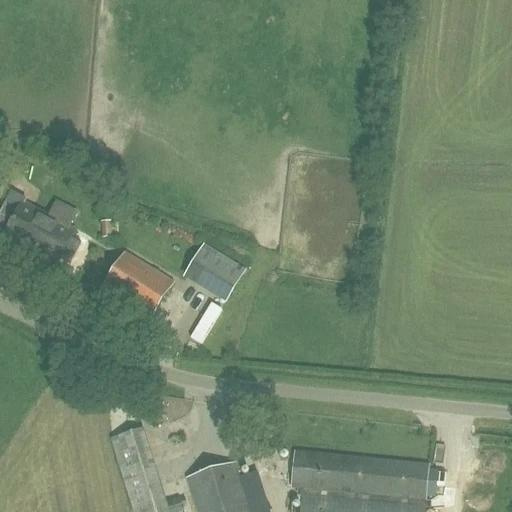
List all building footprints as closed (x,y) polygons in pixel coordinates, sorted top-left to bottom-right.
[(11,192),(0,213),(0,228),(7,232),(5,236),(57,264),(59,259),(70,265),(81,244),(71,238),(74,232),(69,229),(78,213),(56,201),(47,217),(22,204),(25,200),(11,192)] [(103,238),(112,238),(110,221),(101,221),(103,238)] [(245,271),(204,246),(191,268),(232,293),(245,271)] [(152,319),(174,283),(125,253),(103,289),(152,319)] [(169,511),(144,429),(110,439),(132,511),(169,511)] [(295,452),(292,487),(297,488),(297,496),(302,496),(300,511),(425,511),(425,509),(430,509),(431,502),(426,502),(426,501),(426,497),(436,498),(439,471),(429,470),(429,465),(295,452)] [(249,511),(235,463),(187,478),(197,511),(249,511)]
